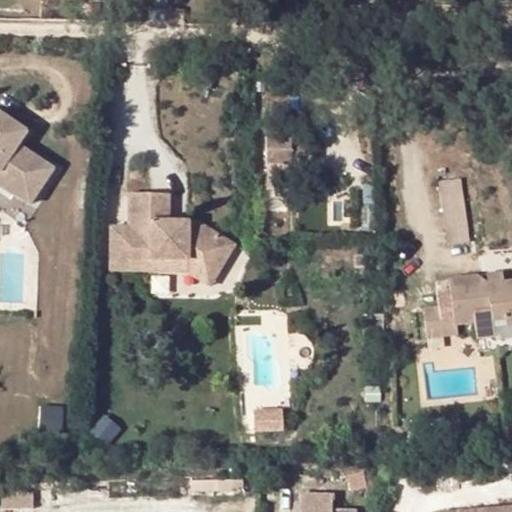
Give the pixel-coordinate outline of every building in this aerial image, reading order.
[(26,132),(0,115),(0,186),(29,205),(53,169),(17,146),(26,132)] [(291,165),(291,137),(266,137),(266,165),(291,165)] [(467,178),(443,180),(449,244),(472,242),(467,178)] [(188,222),(168,222),(168,195),(129,194),(128,229),(110,228),(110,264),(172,265),(176,261),(194,261),(217,275),(235,246),(203,227),(188,227),(188,222)] [(194,261),(176,261),(172,265),(110,264),(110,272),(186,273),(210,286),(217,275),(194,261)] [(501,273),(477,276),(487,284),(503,282),(501,273)] [(511,281),(503,282),(487,284),(477,276),(449,280),(451,296),(437,298),(439,307),(422,309),(427,340),(458,336),(457,326),(474,323),(477,340),(495,338),(493,321),(506,319),(507,326),(511,324),(511,281)] [(59,427),(60,409),(42,408),(41,427),(59,427)] [(282,410),(249,412),(250,431),(281,430),(282,410)] [(354,511),(331,511),(331,495),(300,495),(299,511),(354,511)]
